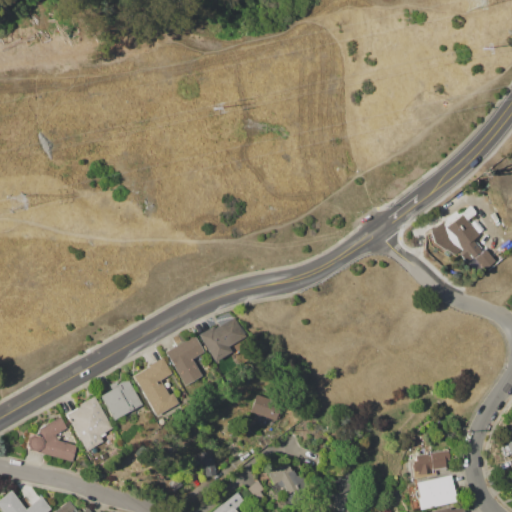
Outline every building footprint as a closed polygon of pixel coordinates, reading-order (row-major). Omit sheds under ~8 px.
[(442,229),(464,214),(481,241),(459,255),(442,229)] [(489,246),(497,258),(483,268),(475,256),(489,246)] [(196,335),(210,327),(211,329),(233,317),(244,336),(226,346),(229,352),(211,362),(196,335)] [(164,351),(193,335),(202,351),(189,358),(199,375),(182,384),(164,351)] [(132,375),(148,366),(147,364),(161,356),(170,373),(158,380),(167,396),(171,393),(178,406),(155,418),(132,375)] [(98,395),(110,389),(107,385),(113,381),(116,385),(126,379),(141,404),(113,421),(98,395)] [(257,394),(281,402),(278,411),(280,411),(277,421),(250,412),(257,394)] [(64,415),(79,406),(79,404),(92,396),(111,427),(99,435),(102,440),(85,450),(64,415)] [(60,416),(67,428),(56,434),(57,440),(76,445),(72,461),(29,450),(25,445),(26,438),(33,434),(38,429),(60,416)] [(511,425),(499,432),(511,458),(511,425)] [(216,475),(205,476),(203,462),(198,463),(197,452),(212,450),(216,475)] [(413,455),(448,450),(449,460),(443,461),(444,466),(431,468),(431,472),(410,475),(408,461),(414,460),(413,455)] [(266,473),(287,461),(298,481),(295,483),(298,489),(286,495),(279,481),(272,484),(266,473)] [(331,477),(350,471),(363,507),(348,511),(335,511),(329,494),(336,491),(331,477)] [(414,483),(450,475),(455,501),(417,509),(415,497),(417,497),(414,483)] [(246,489),(257,480),(263,488),(259,490),(265,497),(258,503),(246,489)] [(2,511),(0,509),(0,497),(10,490),(24,509),(40,497),(50,509),(46,511),(2,511)] [(212,511),(236,492),(243,502),(234,509),(236,511),(212,511)] [(52,511),(68,500),(77,511),(81,511),(87,508),(89,511),(52,511)]
